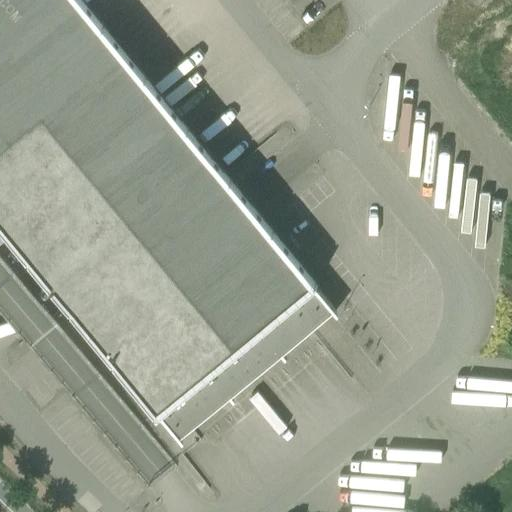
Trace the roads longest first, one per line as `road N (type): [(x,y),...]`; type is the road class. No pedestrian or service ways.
road 1 (unclassified): [(419,0),(363,45),(335,101),(344,132),(460,274),(469,305),(464,333),(447,359),(259,511)]
road 2 (unknown): [(0,245),(179,476),(190,511)]
road 3 (unclassified): [(0,392),(104,511)]
road 4 (unknown): [(230,0),(335,101)]
